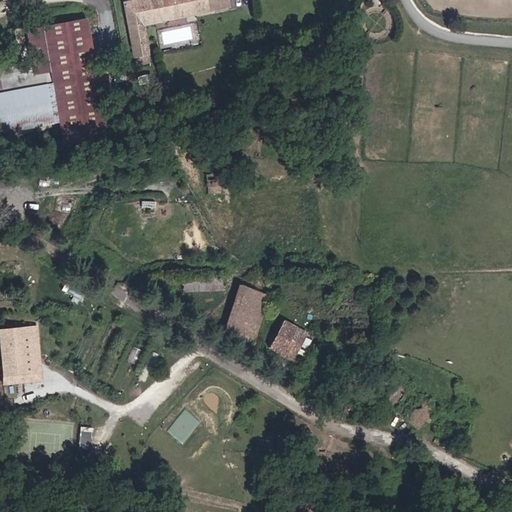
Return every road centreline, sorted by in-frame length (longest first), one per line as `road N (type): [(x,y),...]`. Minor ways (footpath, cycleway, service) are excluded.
road 1 (track): [(511,487),(497,489),(301,406),(20,230)]
road 2 (track): [(511,42),(454,38),(413,19),(409,0)]
